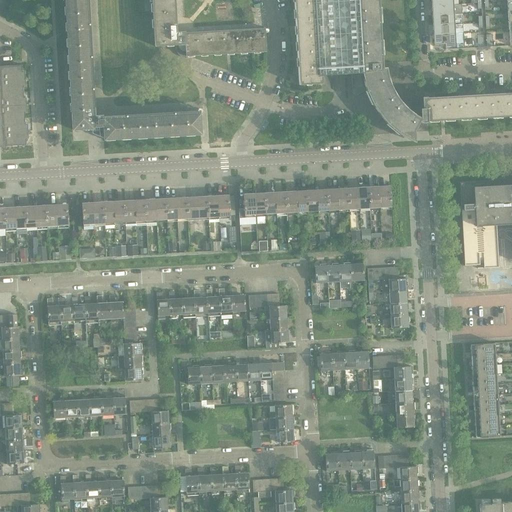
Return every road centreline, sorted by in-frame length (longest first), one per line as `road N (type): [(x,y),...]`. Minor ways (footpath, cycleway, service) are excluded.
road 1 (residential): [(313,451),(50,466),(34,282)]
road 2 (unclassified): [(441,511),(420,153)]
road 3 (residential): [(34,282),(304,268)]
road 4 (unclassified): [(0,176),(241,163)]
road 5 (residential): [(313,451),(304,268)]
road 6 (unclassified): [(241,163),(420,153)]
road 7 (residential): [(241,163),(274,71),(268,0)]
road 8 (residential): [(511,68),(423,73),(419,0)]
